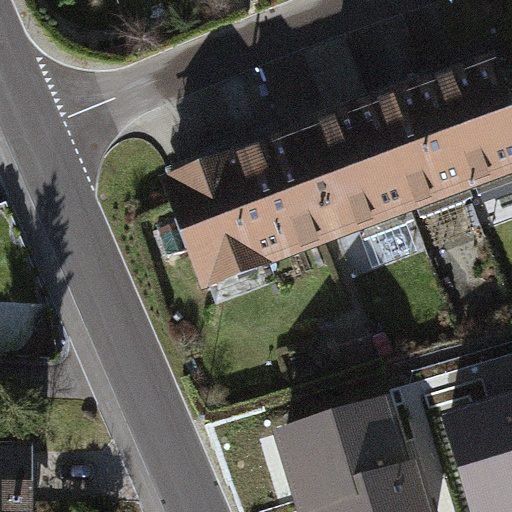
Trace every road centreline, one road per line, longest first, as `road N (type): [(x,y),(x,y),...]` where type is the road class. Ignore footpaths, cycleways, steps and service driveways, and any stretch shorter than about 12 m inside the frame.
road 1 (tertiary): [(34,135),(194,511)]
road 2 (residential): [(367,0),(34,135)]
